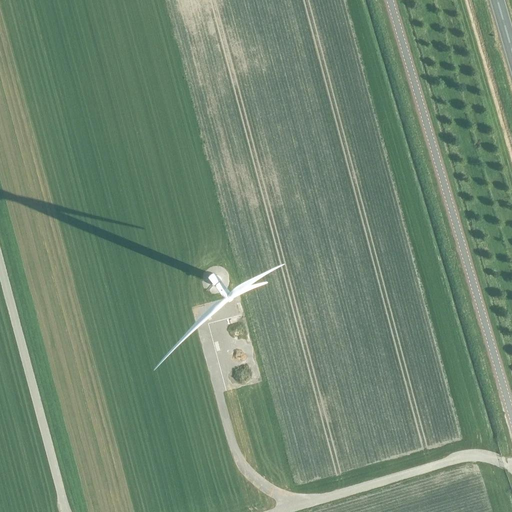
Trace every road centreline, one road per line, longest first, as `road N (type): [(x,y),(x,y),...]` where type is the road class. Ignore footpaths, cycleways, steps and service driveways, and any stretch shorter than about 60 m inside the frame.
road 1 (unclassified): [(511,422),(387,0)]
road 2 (track): [(0,272),(64,511)]
road 3 (track): [(511,466),(465,457),(276,511)]
road 4 (track): [(198,309),(237,457),(297,506)]
